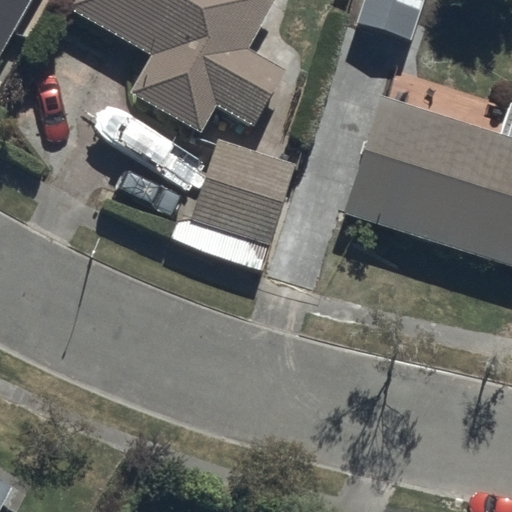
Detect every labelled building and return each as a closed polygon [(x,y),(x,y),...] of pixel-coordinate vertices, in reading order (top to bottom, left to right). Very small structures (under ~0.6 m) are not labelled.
[(0,0),(0,53),(29,0),(0,0)] [(98,0),(89,17),(169,61),(144,106),(206,139),(217,119),(253,139),(285,80),(249,60),(279,6),(267,0),(98,0)] [(374,0),(364,28),(404,42),(418,0),(374,0)] [(511,158),(397,118),(357,228),(511,283),(511,158)] [(271,250),(294,176),(233,156),(210,230),(271,250)]
